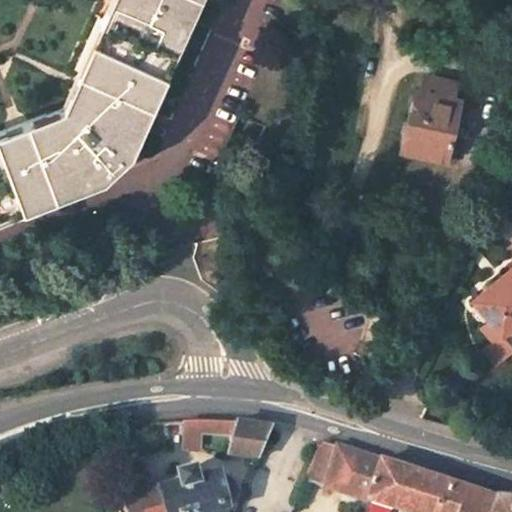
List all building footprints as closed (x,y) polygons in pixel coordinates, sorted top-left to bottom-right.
[(127,150),(194,0),(115,0),(99,34),(107,38),(81,92),(73,89),(62,112),(0,134),(0,211),(100,174),(127,150)] [(451,141),(457,114),(464,115),(466,102),(480,105),(482,97),(453,90),(452,96),(440,93),(443,79),(424,74),(420,90),(415,89),(401,149),(453,161),(458,142),(451,141)] [(443,79),(440,93),(452,96),(453,90),(455,81),(443,79)] [(511,260),(470,297),(487,317),(480,324),(491,337),(497,332),(511,318),(511,260)] [(481,346),(493,360),(509,346),(497,332),(491,337),(481,346)] [(200,444),(203,424),(182,423),(181,445),(200,444)] [(200,444),(228,445),(233,425),(203,424),(200,444)] [(265,445),(270,435),(267,432),(233,425),(228,445),(226,455),(260,458),(265,445)] [(325,489),(339,447),(325,444),(319,448),(304,483),(325,489)] [(493,511),(498,499),(358,454),(358,452),(339,447),(325,489),(324,491),(394,511),(493,511)] [(127,511),(210,511),(226,508),(224,504),(232,502),(237,495),(234,485),(224,479),(218,481),(217,479),(197,484),(193,469),(175,474),(178,486),(125,501),(127,511)] [(511,511),(511,501),(498,499),(493,511),(511,511)]
